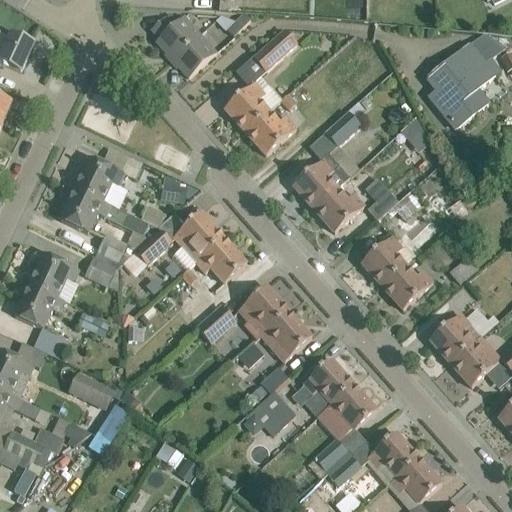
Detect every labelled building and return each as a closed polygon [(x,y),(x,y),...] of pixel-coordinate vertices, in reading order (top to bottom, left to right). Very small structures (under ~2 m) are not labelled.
[(244,17),(228,33),(234,40),(251,23),(244,17)] [(165,21),(152,33),(160,42),(156,45),(173,63),(200,38),(184,20),(173,30),(165,21)] [(298,48),(285,33),(254,61),(267,75),(298,48)] [(0,69),(2,66),(21,75),(34,47),(12,37),(11,40),(0,34),(0,69)] [(200,38),(173,63),(189,82),(217,57),(214,54),(200,38)] [(479,92),(480,92),(496,79),(470,47),(427,81),(443,100),(435,106),(458,134),(476,120),(475,118),(491,106),(479,92)] [(511,56),(502,61),(508,74),(510,73),(511,72),(511,56)] [(266,99),(255,86),(225,113),(246,136),(269,115),(260,105),(266,99)] [(288,98),(280,105),(289,114),(297,108),(288,98)] [(0,129),(2,130),(13,107),(0,100),(0,129)] [(348,115),(349,116),(309,151),(321,165),(293,190),(314,213),(338,192),(350,182),(329,157),(337,151),(338,152),(362,131),(355,122),(365,113),(358,105),(348,115)] [(279,126),(270,116),(269,115),(246,136),(266,159),(297,133),(286,120),(279,126)] [(90,161),(75,192),(103,205),(111,187),(119,191),(125,178),(122,176),(125,171),(129,162),(109,152),(102,167),(90,161)] [(129,162),(125,171),(138,177),(142,168),(129,162)] [(182,204),(185,184),(167,181),(164,201),(182,204)] [(367,214),(377,225),(398,206),(377,183),(366,193),(376,206),(367,214)] [(75,192),(60,223),(88,237),(97,217),(144,240),(150,227),(103,205),(75,192)] [(347,203),(338,192),(314,213),(335,237),(365,210),(354,198),(347,203)] [(394,211),(410,229),(428,213),(411,195),(394,211)] [(459,204),(450,211),(459,223),(468,216),(459,204)] [(148,208),(141,223),(150,227),(159,232),(167,217),(148,208)] [(186,276),(191,272),(197,267),(196,266),(224,241),(201,216),(174,240),(182,250),(171,259),(186,276)] [(138,253),(135,257),(147,270),(173,246),(161,233),(138,253)] [(128,248),(105,238),(95,259),(119,271),(123,267),(125,265),(138,253),(127,249),(128,248)] [(362,267),(382,290),(406,269),(396,258),(402,252),(392,240),(362,267)] [(197,267),(191,272),(199,282),(204,277),(204,278),(211,272),(225,287),(247,268),(224,241),(196,266),(197,267)] [(30,289),(57,302),(66,283),(73,286),(79,274),(44,257),(30,289)] [(119,271),(95,259),(85,280),(118,294),(119,271)] [(467,261),(449,277),(459,288),(477,272),(467,261)] [(416,281),(406,269),(382,290),(403,314),(433,287),(422,275),(416,281)] [(191,272),(186,276),(181,280),(190,289),(199,282),(191,272)] [(64,305),(57,302),(30,289),(15,320),(43,333),(52,314),(59,317),(64,305)] [(266,335),(289,315),(266,290),(239,314),(249,325),(254,320),(266,335)] [(216,316),(205,303),(188,319),(198,331),(216,316)] [(153,310),(140,321),(148,330),(152,327),(147,322),(156,313),(153,310)] [(222,310),(216,316),(197,332),(210,348),(236,325),(222,310)] [(451,368),(475,347),(499,325),(493,319),(488,323),(477,311),(465,323),(460,317),(430,344),(451,368)] [(289,315),(266,335),(261,339),(284,366),(312,341),(289,315)] [(83,316),(78,328),(104,340),(109,328),(83,316)] [(482,342),(475,347),(451,368),(471,391),(502,364),(499,361),(482,342)] [(511,349),(499,361),(502,364),(511,375),(511,349)] [(0,391),(11,397),(20,380),(27,383),(33,370),(0,353),(0,391)] [(312,399),(318,393),(332,408),(354,389),(331,363),(303,388),(312,399)] [(260,388),(270,398),(288,382),(278,371),(260,388)] [(78,377),(68,396),(106,415),(116,395),(78,377)] [(261,389),(248,400),(255,407),(267,397),(261,389)] [(354,389),(332,408),(325,414),(326,415),(334,424),(341,418),(355,434),(377,414),(354,389)] [(0,421),(6,409),(13,413),(18,402),(19,401),(11,397),(0,391),(0,421)] [(258,409),(281,434),(297,420),(274,395),(258,409)] [(115,409),(89,451),(103,460),(129,417),(115,409)] [(511,436),(511,409),(498,421),(511,436)] [(34,445),(11,435),(3,452),(44,472),(51,455),(58,458),(65,443),(41,431),(34,445)] [(383,466),(397,482),(419,462),(396,436),(369,460),(378,471),(383,466)] [(328,478),(350,458),(336,443),(314,463),(328,478)] [(166,449),(160,458),(177,469),(183,459),(166,449)] [(339,491),(362,471),(350,458),(328,478),(339,491)] [(419,462),(397,482),(392,486),(401,496),(406,492),(420,508),(442,488),(419,462)] [(195,480),(191,486),(196,490),(200,484),(195,480)] [(120,489),(115,497),(122,501),(127,493),(120,489)] [(368,511),(391,511),(400,505),(388,491),(366,508),(368,511)] [(355,495),(339,507),(342,511),(357,511),(364,507),(355,495)] [(20,498),(17,505),(22,508),(26,501),(20,498)]
